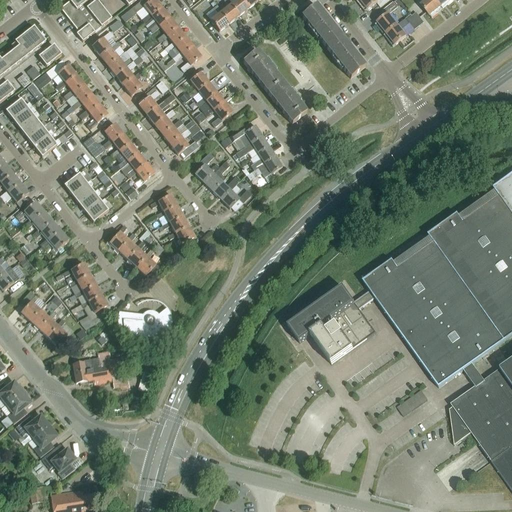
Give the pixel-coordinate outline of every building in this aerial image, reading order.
[(70,0),(68,1),(70,3),(61,10),(79,34),(77,36),(83,44),(112,21),(96,2),(94,4),(91,0),(122,0),(128,7),(137,0),(70,0)] [(162,11),(154,0),(145,7),(141,3),(132,10),(136,15),(142,22),(141,22),(145,26),(152,20),(151,19),(162,11)] [(226,0),(225,1),(238,18),(248,11),(239,0),(237,0),(238,0),(231,6),(226,0)] [(239,0),(248,11),(258,3),(255,0),(239,0)] [(376,0),(358,0),(356,2),(365,13),(366,12),(367,12),(376,5),(379,3),(378,2),(376,0)] [(389,0),(381,0),(378,2),(379,3),(376,5),(380,9),(390,1),(389,0)] [(443,11),(434,0),(426,0),(427,1),(420,7),(430,18),(432,20),(443,11)] [(452,0),(434,0),(443,11),(453,2),(452,1),(452,0)] [(215,9),(228,26),(238,18),(225,1),(223,2),(228,8),(221,13),(217,7),(215,9)] [(383,12),(386,17),(388,15),(389,16),(397,10),(393,5),(383,12)] [(316,7),(311,11),(301,18),(326,50),(340,38),(316,7)] [(228,26),(215,9),(214,9),(214,10),(219,16),(210,22),(219,34),(228,26)] [(132,10),(121,19),(125,24),(136,15),(132,10)] [(170,20),(162,11),(151,19),(152,20),(156,26),(149,32),(152,36),(160,30),(159,29),(170,20)] [(416,14),(412,18),(419,28),(424,24),(416,14)] [(388,15),(386,17),(377,24),(377,25),(375,26),(384,38),(398,27),(389,16),(388,15)] [(411,17),(398,27),(384,38),(393,48),(394,47),(395,48),(407,38),(402,32),(410,26),(415,32),(419,28),(412,18),(411,17)] [(164,35),(157,41),(159,45),(160,45),(167,39),(178,30),(170,20),(159,29),(160,30),(164,35)] [(118,21),(109,28),(114,34),(123,27),(118,21)] [(129,30),(133,35),(138,30),(134,26),(129,30)] [(0,79),(32,55),(46,43),(34,29),(15,43),(19,48),(1,62),(0,60),(0,79)] [(164,51),(165,51),(167,55),(175,49),(174,48),(185,40),(178,30),(167,39),(172,45),(164,51)] [(135,36),(141,43),(145,40),(139,33),(135,36)] [(111,51),(110,50),(105,44),(113,38),(110,34),(102,40),(103,40),(91,49),(100,60),(111,51)] [(136,44),(131,38),(127,42),(132,48),(136,44)] [(340,38),(326,50),(350,81),(365,69),(340,38)] [(172,61),(175,65),(183,59),(182,58),(193,49),(185,40),(174,48),(175,49),(180,55),(172,61)] [(143,46),(147,51),(153,46),(149,41),(143,46)] [(111,51),(100,60),(107,69),(119,60),(118,60),(113,54),(121,48),(117,44),(110,50),(111,51)] [(61,57),(58,52),(54,47),(39,59),(46,68),(61,57)] [(201,60),(193,49),(182,58),(183,59),(187,65),(180,71),(183,74),(201,60)] [(139,58),(144,54),(141,51),(136,56),(138,59),(139,58)] [(267,95),(282,84),(257,53),(243,64),(267,95)] [(119,60),(107,69),(115,79),(126,70),(126,69),(123,65),(130,59),(125,54),(118,60),(119,60)] [(126,70),(115,79),(123,89),(134,80),(133,79),(129,73),(136,67),(133,63),(126,69),(126,70)] [(65,86),(76,78),(68,68),(57,76),(63,83),(56,89),(59,93),(66,87),(65,86)] [(134,80),(123,89),(131,99),(142,90),(136,83),(144,77),(141,73),(133,79),(134,80)] [(51,81),(47,77),(46,75),(38,82),(43,89),(51,81)] [(188,96),(190,99),(191,100),(198,95),(198,94),(208,85),(200,75),(190,84),(195,91),(188,96)] [(65,86),(66,87),(71,93),(63,99),(66,103),(74,97),(73,96),(84,87),(76,78),(65,86)] [(162,95),(167,91),(168,90),(162,83),(157,87),(162,95)] [(0,104),(6,100),(15,93),(7,84),(0,89),(0,104)] [(282,84),(267,95),(292,126),(306,114),(282,84)] [(206,104),(216,95),(208,85),(198,94),(198,95),(203,100),(195,106),(199,110),(206,104)] [(73,96),(74,97),(78,103),(71,109),(74,113),(82,107),(81,106),(92,97),(84,87),(73,96)] [(157,110),(157,108),(152,103),(159,97),(154,90),(150,94),(153,97),(138,108),(146,118),(157,110)] [(224,105),(216,95),(206,104),(211,110),(204,116),(207,120),(214,114),(213,113),(224,105)] [(157,110),(146,118),(154,128),(165,119),(164,118),(163,116),(170,110),(167,107),(175,100),(172,96),(157,108),(157,110)] [(189,100),(186,96),(181,99),(184,104),(189,100)] [(81,106),(82,107),(86,113),(78,119),(81,123),(89,117),(89,116),(100,107),(92,97),(81,106)] [(13,123),(29,110),(32,108),(29,104),(25,106),(21,101),(6,113),(13,123)] [(213,113),(214,114),(218,120),(211,126),(214,130),(224,122),(232,115),(224,105),(213,113)] [(89,116),(89,117),(94,122),(87,128),(89,132),(108,117),(100,107),(89,116)] [(13,123),(20,132),(36,120),(39,117),(36,113),(33,116),(29,110),(13,123)] [(173,129),(172,128),(167,122),(175,116),(172,112),(164,118),(165,119),(154,128),(162,138),(173,129)] [(199,125),(206,120),(200,113),(193,118),(199,125)] [(28,141),(43,129),(46,126),(43,122),(40,125),(36,120),(20,132),(28,141)] [(173,129),(162,138),(170,147),(181,139),(180,138),(175,132),(183,126),(179,122),(172,128),(173,129)] [(188,132),(195,126),(192,122),(185,128),(188,132)] [(104,135),(108,140),(109,141),(102,147),(106,151),(113,146),(112,145),(123,136),(115,126),(111,129),(106,133),(104,135)] [(238,154),(246,150),(262,139),(255,128),(244,135),(242,131),(231,138),(234,143),(232,145),(238,154)] [(35,150),(50,138),(53,135),(50,131),(47,134),(43,129),(28,141),(35,150)] [(212,130),(206,135),(209,139),(215,135),(212,130)] [(181,139),(170,147),(178,157),(188,149),(183,142),(190,136),(187,132),(180,138),(181,139)] [(112,145),(113,146),(117,152),(110,158),(113,161),(120,156),(120,155),(131,146),(123,136),(112,145)] [(198,149),(207,142),(208,141),(204,136),(194,144),(198,149)] [(50,138),(35,150),(42,159),(57,147),(60,144),(57,140),(54,143),(50,138)] [(227,142),(221,146),(225,150),(230,146),(232,145),(234,143),(231,138),(227,142)] [(92,139),(84,145),(87,150),(96,143),(92,139)] [(257,157),(269,149),(262,139),(246,150),(238,154),(236,156),(238,160),(239,161),(254,151),(257,157)] [(96,143),(87,150),(96,160),(106,151),(102,147),(96,143)] [(121,171),(128,165),(127,165),(138,156),(131,146),(120,155),(120,156),(125,161),(118,167),(121,171)] [(250,175),(258,171),(275,159),(269,149),(257,157),(261,161),(247,170),(250,175)] [(195,177),(204,186),(219,170),(215,166),(209,172),(205,168),(213,160),(209,155),(200,165),(203,168),(195,177)] [(146,166),(138,156),(127,165),(128,165),(133,171),(126,177),(129,181),(136,175),(135,174),(146,166)] [(260,175),(261,175),(268,185),(274,181),(271,177),(282,170),(275,159),(258,171),(260,175)] [(98,176),(102,173),(95,164),(90,168),(92,171),(93,171),(98,176)] [(0,185),(13,176),(5,166),(0,169),(0,185)] [(135,174),(136,175),(141,181),(133,187),(136,190),(154,176),(146,166),(135,174)] [(204,186),(212,194),(222,185),(217,180),(226,172),(221,167),(219,170),(204,186)] [(64,188),(71,196),(86,185),(83,180),(86,177),(83,173),(79,176),(64,188)] [(255,180),(252,174),(250,175),(249,176),(247,178),(250,183),(255,180)] [(21,185),(13,176),(0,185),(0,188),(1,188),(6,194),(8,196),(21,185)] [(464,372),(473,366),(511,337),(511,176),(493,190),(495,193),(460,218),(457,215),(428,236),(430,239),(394,265),(392,262),(363,283),(370,293),(354,304),(343,289),(288,328),(300,345),(311,337),(332,367),(376,335),(359,311),(375,300),(439,390),(464,372)] [(221,203),(235,188),(239,184),(242,182),(238,178),(235,181),(234,180),(226,189),(222,185),(212,194),(221,203)] [(90,182),(86,185),(71,196),(78,205),(93,194),(89,189),(93,186),(90,182)] [(120,189),(124,194),(131,189),(127,183),(120,189)] [(0,198),(0,199),(3,203),(4,205),(11,200),(16,206),(29,195),(21,185),(8,196),(6,194),(0,198)] [(239,192),(235,188),(221,203),(230,212),(239,202),(243,206),(252,197),(247,192),(239,201),(234,197),(239,192)] [(133,189),(124,195),(130,202),(138,196),(133,189)] [(78,205),(85,215),(100,203),(97,198),(100,195),(97,191),(93,194),(78,205)] [(159,207),(163,214),(164,216),(177,208),(171,197),(159,204),(158,203),(150,207),(152,211),(159,207)] [(104,200),(100,203),(85,215),(93,225),(108,213),(104,207),(107,204),(104,200)] [(13,215),(15,218),(18,222),(25,217),(30,223),(31,225),(44,214),(35,204),(24,214),(22,212),(20,214),(17,211),(13,215)] [(165,217),(168,224),(169,226),(183,218),(177,208),(164,216),(163,214),(156,218),(158,221),(165,217)] [(52,224),(44,214),(31,225),(30,223),(23,228),(27,232),(33,226),(38,232),(40,234),(52,224)] [(175,237),(189,229),(183,218),(169,226),(168,224),(162,228),(163,232),(170,228),(174,235),(175,237)] [(48,244),(60,233),(52,224),(40,234),(38,232),(32,238),(35,241),(41,236),(46,242),(48,244)] [(129,243),(127,242),(121,236),(127,230),(124,228),(118,234),(119,235),(109,246),(118,254),(129,243)] [(168,239),(170,242),(176,238),(181,248),(195,240),(189,229),(175,237),(174,235),(168,239)] [(143,244),(150,236),(147,232),(139,241),(143,244)] [(69,243),(60,233),(48,244),(46,242),(40,247),(44,250),(49,245),(56,253),(69,243)] [(138,251),(136,250),(130,244),(135,238),(133,236),(127,242),(129,243),(118,254),(127,262),(138,251)] [(138,251),(127,262),(136,270),(147,259),(145,258),(139,252),(144,247),(141,244),(136,250),(138,251)] [(21,250),(26,256),(31,252),(26,246),(21,250)] [(158,246),(153,252),(159,257),(164,251),(158,246)] [(147,259),(136,270),(145,279),(149,274),(154,279),(161,272),(148,260),(153,255),(150,252),(145,258),(147,259)] [(20,264),(25,260),(21,255),(16,259),(20,264)] [(76,284),(90,277),(84,266),(71,273),(71,272),(63,276),(64,278),(65,279),(72,276),(75,283),(76,284)] [(10,269),(4,274),(5,276),(0,280),(0,290),(3,294),(19,281),(10,269)] [(82,295),(96,287),(90,277),(76,284),(75,283),(69,286),(71,290),(77,286),(81,293),(82,295)] [(88,306),(102,298),(96,287),(82,295),(81,293),(75,297),(76,300),(83,297),(87,304),(88,306)] [(40,313),(39,312),(33,306),(38,300),(35,298),(30,304),(30,305),(20,316),(30,325),(40,313)] [(88,306),(87,304),(80,308),(82,311),(89,307),(94,317),(108,309),(102,298),(88,306)] [(49,321),(48,320),(42,314),(47,309),(44,306),(39,312),(40,313),(30,325),(39,332),(49,321)] [(118,321),(118,323),(118,325),(118,326),(118,328),(123,328),(124,332),(125,334),(126,336),(127,338),(128,339),(129,341),(131,343),(133,344),(134,346),(136,347),(138,348),(140,349),(142,349),(144,350),(146,350),(148,351),(150,351),(152,351),(154,350),(154,344),(161,342),(164,340),(167,337),(169,334),(170,330),(171,326),(171,322),(171,319),(169,315),(168,312),(166,310),(158,317),(157,315),(154,313),(152,313),(150,313),(147,313),(144,315),(142,317),(119,314),(118,316),(118,318),(118,319),(118,321)] [(58,329),(57,328),(51,322),(56,317),(53,314),(48,320),(49,321),(39,332),(48,340),(58,329)] [(65,324),(62,322),(57,328),(58,329),(48,340),(57,349),(67,337),(59,330),(65,324)] [(87,337),(83,331),(76,336),(80,342),(87,337)] [(102,348),(106,344),(102,339),(98,343),(102,348)] [(135,352),(126,353),(127,358),(128,364),(137,362),(136,360),(135,352)] [(84,365),(73,367),(74,376),(92,372),(91,367),(101,365),(109,364),(110,369),(125,366),(128,365),(128,364),(127,358),(108,362),(108,359),(110,359),(109,353),(99,355),(100,360),(90,362),(84,363),(84,365)] [(146,355),(136,360),(140,367),(150,363),(146,355)] [(156,360),(149,363),(153,370),(159,366),(156,360)] [(511,362),(484,382),(473,366),(464,372),(476,388),(451,406),(453,409),(449,411),(454,447),(471,435),(511,492),(511,362)] [(92,372),(74,376),(76,386),(80,385),(80,388),(94,385),(95,387),(112,384),(113,391),(121,389),(122,392),(129,391),(125,366),(110,369),(109,364),(101,365),(91,367),(92,372)] [(155,384),(157,377),(158,372),(146,368),(144,374),(143,374),(141,381),(138,392),(148,395),(151,383),(155,384)] [(6,408),(25,393),(19,387),(18,388),(14,384),(5,391),(1,386),(0,387),(0,401),(1,401),(6,408)] [(397,405),(402,415),(429,402),(424,392),(397,405)] [(25,393),(6,408),(11,414),(7,418),(14,426),(25,417),(22,412),(31,405),(27,401),(29,399),(25,393)] [(144,401),(131,399),(131,400),(133,400),(131,408),(142,411),(144,401)] [(33,441),(49,428),(41,417),(31,425),(28,420),(16,429),(23,438),(28,434),(33,441)] [(49,428),(33,441),(38,448),(33,451),(40,460),(52,451),(48,446),(58,439),(49,428)] [(54,468),(59,474),(57,475),(62,482),(75,471),(71,466),(76,462),(67,451),(58,458),(53,452),(41,461),(49,472),(54,468)] [(41,492),(30,493),(32,507),(40,505),(40,500),(48,499),(47,494),(52,493),(52,489),(52,487),(40,488),(41,492)] [(76,494),(51,498),(52,511),(89,511),(97,511),(94,496),(82,498),(81,495),(76,496),(76,494)]
